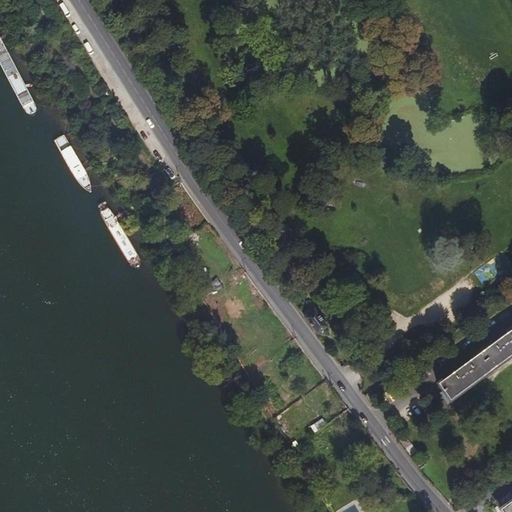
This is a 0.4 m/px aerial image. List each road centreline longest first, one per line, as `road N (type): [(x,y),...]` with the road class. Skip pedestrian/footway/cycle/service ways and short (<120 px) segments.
road 1 (primary): [(77,0),(202,198),(373,427)]
road 2 (residential): [(373,427),(511,323)]
